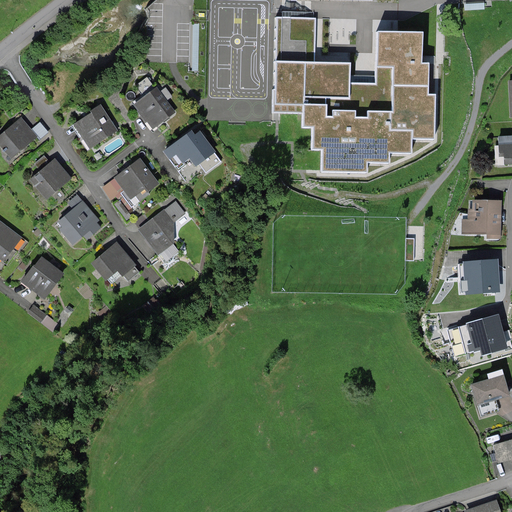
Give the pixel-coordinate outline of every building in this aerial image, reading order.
[(421,31),(375,30),(373,83),(350,82),(351,62),(315,61),(316,17),(273,17),(271,114),(302,115),(301,128),(311,128),(310,149),(321,150),(320,173),(367,174),(367,164),(389,164),(389,154),(411,155),(411,140),(433,141),(434,94),(427,94),(428,63),(420,63),(421,31)] [(157,90),(134,107),(152,133),(175,116),(157,90)] [(100,110),(73,127),(90,152),(116,134),(100,110)] [(21,121),(0,138),(0,148),(11,161),(37,140),(21,121)] [(196,130),(164,155),(186,182),(217,158),(196,130)] [(511,141),(500,142),(501,165),(511,164),(511,141)] [(56,160),(31,180),(48,202),(73,182),(56,160)] [(141,163),(115,182),(132,205),(158,186),(141,163)] [(472,214),(460,214),(460,232),(500,232),(501,205),(472,204),(472,214)] [(83,206),(56,227),(76,252),(102,232),(83,206)] [(173,208),(136,233),(154,258),(190,233),(173,208)] [(26,242),(0,221),(0,260),(7,266),(26,242)] [(117,249),(94,266),(105,280),(114,273),(119,280),(133,270),(117,249)] [(64,278),(36,260),(19,285),(47,303),(64,278)] [(498,265),(464,267),(466,298),(500,295),(498,265)] [(448,335),(454,357),(481,349),(482,355),(504,349),(501,338),(495,317),(457,327),(458,332),(448,335)] [(504,381),(471,391),(476,409),(510,399),(504,381)] [(511,443),(493,448),(497,463),(511,459),(511,443)] [(497,511),(495,503),(467,511),(497,511)]
